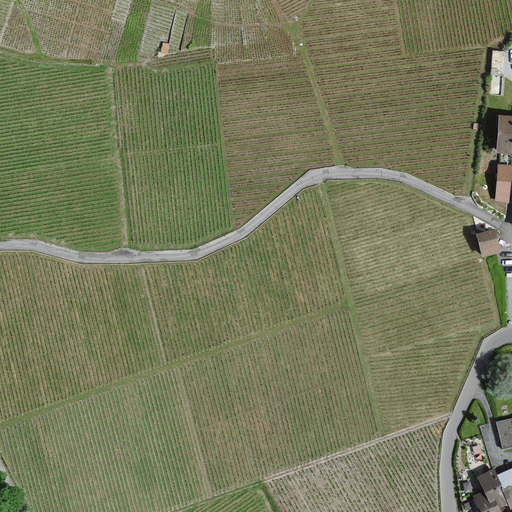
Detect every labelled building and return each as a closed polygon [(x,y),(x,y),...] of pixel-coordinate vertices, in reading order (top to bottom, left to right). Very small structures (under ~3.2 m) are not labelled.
[(492,48),(491,72),(503,72),(504,49),(492,48)] [(511,118),(502,117),(498,151),(511,151),(511,118)] [(496,162),(495,199),(510,200),(511,163),(496,162)] [(494,230),(478,234),(484,256),(499,252),(494,230)] [(511,506),(511,469),(495,477),(509,507),(511,506)] [(491,471),(478,477),(484,492),(474,496),(481,511),(499,511),(498,508),(506,504),(491,471)]
